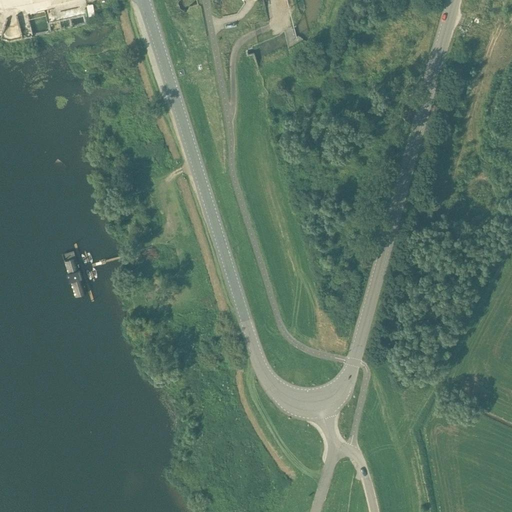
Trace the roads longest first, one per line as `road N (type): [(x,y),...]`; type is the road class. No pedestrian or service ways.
road 1 (unclassified): [(320,405),(289,401),(265,377),(144,0)]
road 2 (unclassified): [(320,405),(341,391),(353,362),(452,0)]
